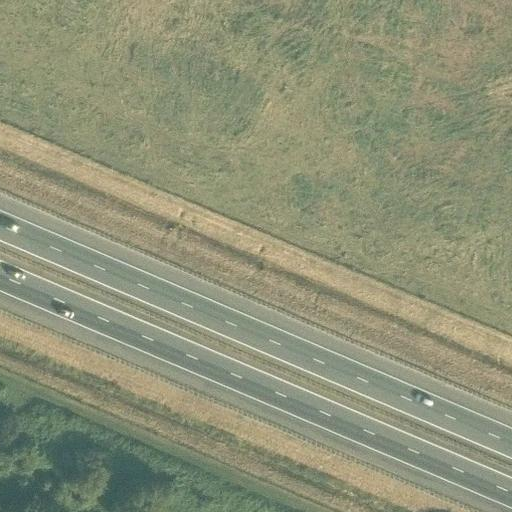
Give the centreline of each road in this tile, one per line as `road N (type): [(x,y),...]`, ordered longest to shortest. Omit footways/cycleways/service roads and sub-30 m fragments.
road 1 (motorway): [(511,449),(0,229)]
road 2 (motorway): [(0,288),(511,508)]
